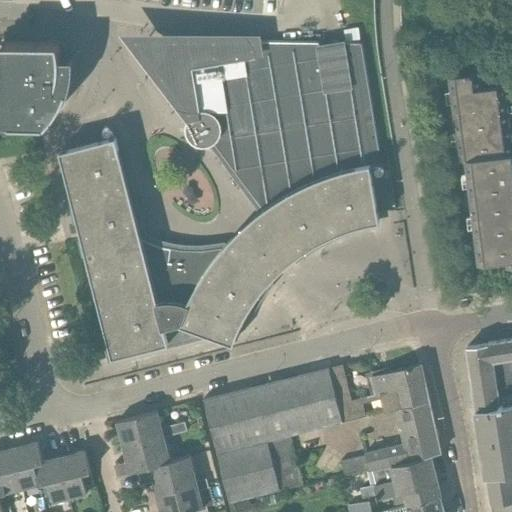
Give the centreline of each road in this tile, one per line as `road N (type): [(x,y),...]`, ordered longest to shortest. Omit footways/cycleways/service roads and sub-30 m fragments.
road 1 (residential): [(89,406),(436,324)]
road 2 (residential): [(436,324),(468,511)]
